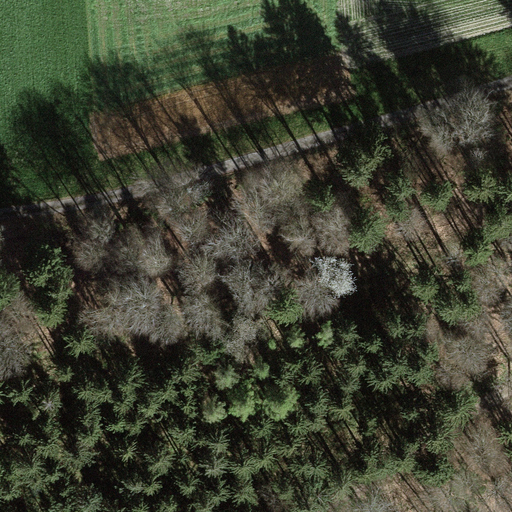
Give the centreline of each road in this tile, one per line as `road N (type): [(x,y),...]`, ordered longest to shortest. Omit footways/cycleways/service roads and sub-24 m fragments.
road 1 (track): [(511,74),(179,182),(0,212)]
road 2 (track): [(511,387),(305,511)]
